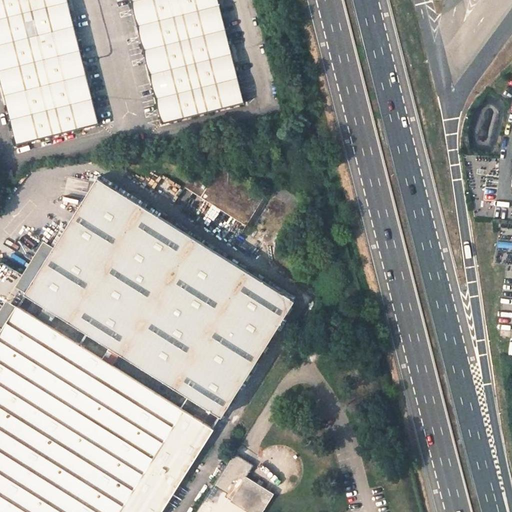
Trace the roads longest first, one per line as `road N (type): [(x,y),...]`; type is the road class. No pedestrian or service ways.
road 1 (trunk): [(499,511),(370,0)]
road 2 (trunk): [(328,0),(457,511)]
road 3 (trunk): [(511,489),(451,124),(418,0)]
